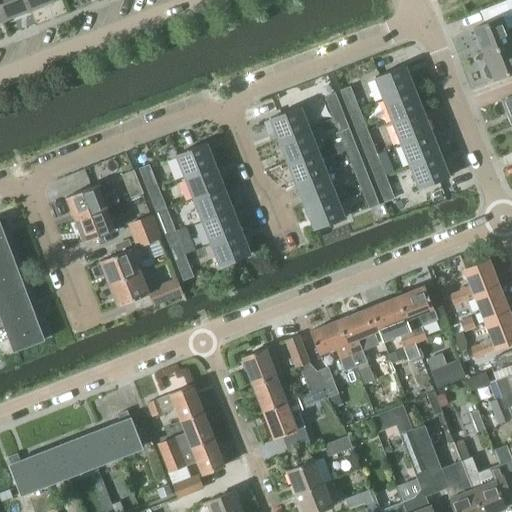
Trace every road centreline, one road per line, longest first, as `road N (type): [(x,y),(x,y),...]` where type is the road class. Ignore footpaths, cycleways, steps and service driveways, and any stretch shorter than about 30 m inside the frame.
road 1 (residential): [(206,336),(506,221)]
road 2 (residential): [(0,415),(206,336)]
road 3 (residential): [(223,98),(427,19)]
road 4 (residential): [(506,221),(427,19)]
road 5 (residential): [(25,175),(223,98)]
road 6 (residential): [(0,75),(198,0)]
road 7 (residential): [(275,511),(206,336)]
road 8 (residential): [(88,323),(25,175)]
road 9 (residential): [(280,228),(223,98)]
